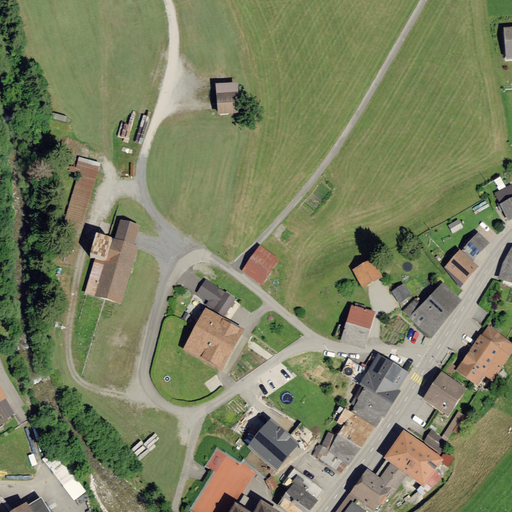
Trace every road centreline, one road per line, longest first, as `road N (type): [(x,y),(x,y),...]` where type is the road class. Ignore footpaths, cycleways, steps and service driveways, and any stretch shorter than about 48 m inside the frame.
road 1 (residential): [(233,272),(198,256),(169,283),(144,374),(162,404),(203,408),(310,334)]
road 2 (unclassified): [(424,0),(348,131),(233,272)]
road 3 (secondary): [(325,511),(430,361)]
road 4 (secondary): [(430,361),(511,237)]
road 5 (residential): [(430,361),(341,348),(310,334)]
